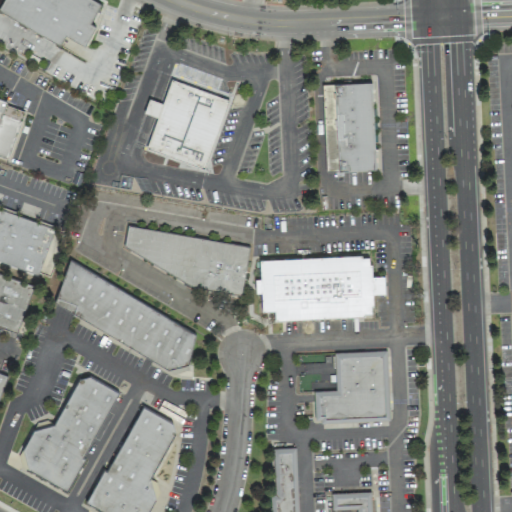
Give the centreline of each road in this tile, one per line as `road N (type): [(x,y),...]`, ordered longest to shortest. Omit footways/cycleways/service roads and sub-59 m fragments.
road 1 (secondary): [(479,511),(457,15)]
road 2 (secondary): [(426,17),(452,511)]
road 3 (tertiary): [(426,17),(274,23),(176,0)]
road 4 (residential): [(224,511),(245,355)]
